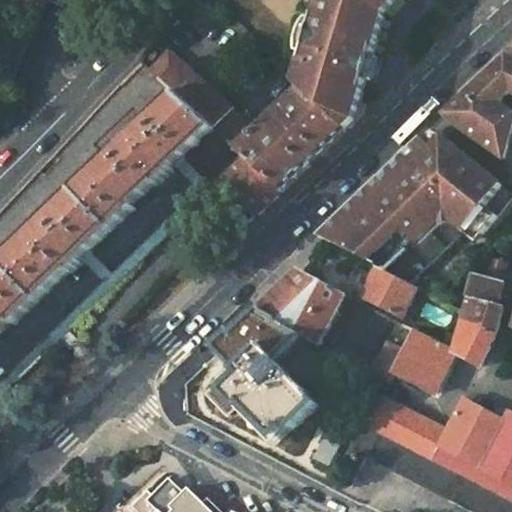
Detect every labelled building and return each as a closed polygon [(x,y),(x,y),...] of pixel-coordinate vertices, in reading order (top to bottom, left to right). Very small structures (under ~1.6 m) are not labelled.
[(336,0),(333,4),(330,14),(328,21),(318,18),(304,63),(314,73),(298,87),(303,92),(302,92),(344,133),(356,123),(368,81),(374,58),(385,19),(381,16),(398,0),(336,0)] [(256,41),(233,20),(228,25),(251,46),(256,41)] [(159,37),(135,62),(161,86),(179,68),(176,65),(180,61),(183,64),(186,61),(184,61),(159,37)] [(374,58),(368,81),(377,84),(383,61),(374,58)] [(511,60),(510,59),(447,116),(455,125),(511,165),(511,112),(502,105),(511,96),(511,60)] [(172,95),(210,133),(242,164),(278,200),(311,167),(268,126),(264,130),(263,129),(261,131),(263,132),(257,138),(231,112),(235,108),(186,61),(183,64),(180,61),(176,65),(179,68),(161,86),(172,95)] [(344,133),(302,92),(279,115),(321,156),(344,133)] [(71,193),(112,234),(136,209),(134,207),(158,183),(161,185),(176,171),(174,169),(210,133),(172,95),(152,115),(146,108),(102,152),(108,158),(71,193)] [(321,156),(279,115),(268,126),(311,167),(321,156)] [(400,163),(384,178),(356,205),(321,238),(332,243),(419,158),(440,176),(456,154),(430,133),(400,163)] [(407,283),(450,249),(468,228),(480,238),(511,199),(456,154),(440,176),(419,158),(332,243),(380,268),(407,283)] [(242,164),(222,183),(259,219),(278,200),(242,164)] [(3,260),(42,300),(71,273),(73,275),(85,264),(83,262),(112,234),(71,193),(3,260)] [(42,300),(3,260),(0,262),(0,335),(14,323),(16,325),(42,300)] [(511,265),(494,260),(489,279),(505,284),(511,265)] [(380,268),(365,300),(404,320),(420,289),(407,283),(380,268)] [(302,271),(260,313),(305,339),(321,347),(321,346),(348,296),(302,271)] [(501,324),(504,309),(499,307),(505,284),(489,279),(476,274),(469,298),(470,299),(465,313),(463,321),(498,337),(501,324)] [(236,371),(210,397),(229,417),(241,405),(277,442),(291,429),(294,432),(320,407),(279,365),(305,339),(260,313),(220,352),(236,371)] [(498,337),(463,321),(456,341),(453,353),(456,356),(482,367),(498,337)] [(388,342),(372,373),(391,383),(392,384),(397,375),(437,394),(456,356),(453,353),(443,347),(416,333),(407,351),(388,342)] [(447,336),(443,347),(453,353),(456,341),(447,336)] [(392,438),(391,440),(511,501),(511,414),(510,413),(505,422),(465,401),(450,430),(407,408),(406,411),(384,399),(370,426),(392,438)] [(369,459),(471,511),(511,511),(511,501),(391,440),(368,428),(367,427),(354,453),(368,461),(369,459)] [(220,511),(207,500),(203,504),(187,490),(184,493),(168,478),(151,494),(145,489),(129,504),(137,511),(220,511)]
